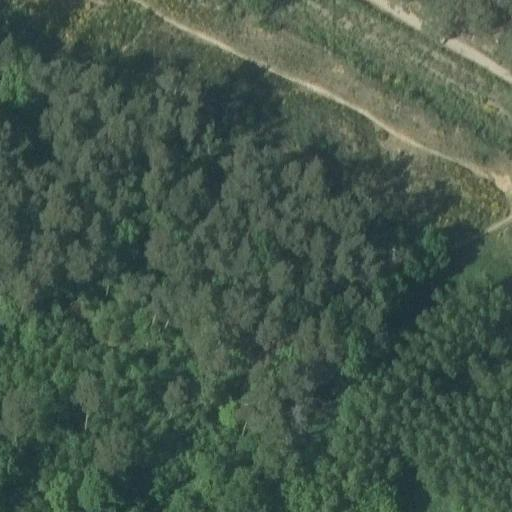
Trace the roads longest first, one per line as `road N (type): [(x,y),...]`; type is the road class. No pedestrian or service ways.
road 1 (unknown): [(511,78),(361,0)]
road 2 (track): [(367,0),(511,79)]
